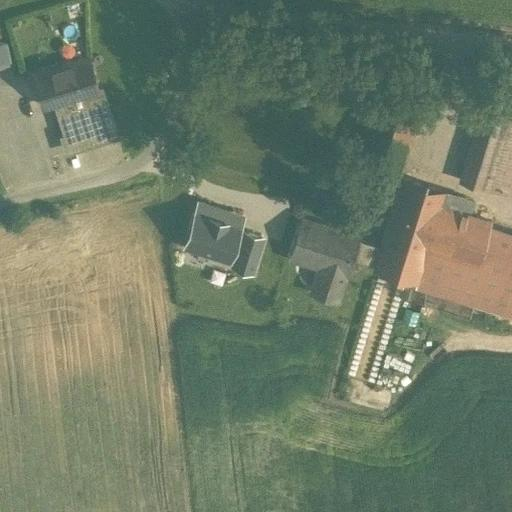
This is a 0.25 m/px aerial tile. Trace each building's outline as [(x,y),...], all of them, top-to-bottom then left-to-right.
[(0,40),(0,62),(10,60),(7,40),(0,40)] [(87,56),(34,72),(44,106),(56,102),(59,111),(57,111),(65,135),(61,136),(65,148),(83,143),(82,140),(88,139),(89,144),(115,135),(100,87),(97,88),(87,56)] [(511,91),(489,85),(467,158),(466,158),(460,179),(511,195),(511,91)] [(418,107),(376,94),(355,163),(397,176),(418,107)] [(463,195),(402,175),(397,189),(379,244),(373,263),(372,267),(416,281),(416,280),(416,279),(416,278),(425,247),(455,256),(457,257),(457,256),(476,262),(487,226),(490,219),(471,213),(471,212),(469,212),(468,212),(459,209),(463,195)] [(473,200),(463,195),(459,209),(468,212),(469,212),(473,200)] [(173,245),(252,267),(263,231),(238,224),(241,213),(186,198),(173,245)] [(342,230),(300,217),(289,254),(321,265),(313,290),(311,289),(310,290),(336,299),(344,272),(346,272),(351,256),(357,237),(358,235),(356,235),(355,237),(341,233),(342,230)] [(511,233),(487,226),(476,262),(457,256),(457,257),(455,256),(425,247),(416,278),(416,279),(416,280),(416,281),(415,283),(511,312),(511,233)] [(379,244),(357,237),(351,256),(373,263),(379,244)]
